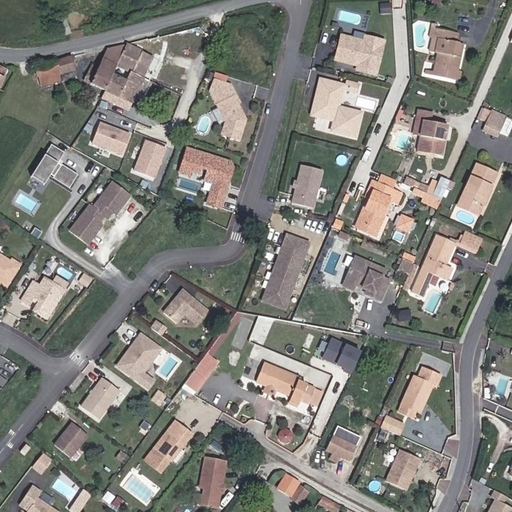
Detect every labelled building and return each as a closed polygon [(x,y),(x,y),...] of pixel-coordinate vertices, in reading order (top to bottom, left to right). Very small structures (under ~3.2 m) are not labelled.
[(397,8),(396,0),(386,0),(387,8),(397,8)] [(437,30),(441,31),(445,20),(439,18),(435,29),(437,30)] [(449,70),(462,33),(464,26),(445,20),(441,31),(448,34),(443,46),(449,48),(443,69),(449,70)] [(209,42),(217,44),(220,31),(209,27),(196,31),(191,52),(205,54),(209,42)] [(336,43),(340,31),(336,30),(331,50),(337,52),(338,47),(340,47),(341,44),(336,43)] [(433,43),(443,46),(448,34),(441,31),(437,30),(433,43)] [(351,65),(370,70),(379,36),(359,31),(358,38),(352,37),(353,34),(340,31),(336,43),(341,44),(340,47),(338,47),(337,52),(341,58),(352,61),(351,65)] [(462,74),(466,64),(470,52),(464,50),(468,35),(462,33),(449,70),(462,74)] [(464,50),(470,52),(474,37),(468,35),(464,50)] [(110,90),(136,101),(159,55),(137,46),(133,47),(110,90)] [(87,80),(110,90),(133,47),(107,53),(98,71),(93,68),(87,80)] [(42,68),(73,60),(73,57),(41,64),(42,68)] [(46,88),(78,79),(73,60),(42,68),(46,88)] [(462,74),(468,76),(471,66),(466,64),(462,74)] [(0,88),(5,91),(12,76),(9,75),(11,70),(0,65),(0,88)] [(228,81),(219,78),(215,90),(230,121),(226,134),(243,139),(249,118),(248,115),(246,114),(244,112),(245,109),(243,104),(245,103),(237,86),(231,89),(228,81)] [(325,78),(316,113),(339,118),(337,128),(360,134),(366,110),(343,105),(348,83),(325,78)] [(488,116),(495,119),(498,110),(491,107),(488,116)] [(495,120),(511,126),(511,122),(511,113),(499,108),(498,110),(495,119),(495,120)] [(421,149),(449,154),(453,120),(421,116),(418,130),(424,131),(421,149)] [(100,119),(91,143),(124,156),(134,132),(100,119)] [(492,127),(508,134),(511,126),(495,120),(492,127)] [(196,137),(191,135),(193,130),(189,129),(185,138),(195,141),(196,137)] [(135,173),(159,179),(167,146),(143,140),(135,173)] [(56,143),(36,176),(49,184),(53,178),(55,175),(56,173),(59,175),(58,178),(75,188),(83,174),(67,163),(66,165),(63,162),(69,152),(56,143)] [(235,161),(192,148),(184,175),(195,178),(195,176),(200,177),(203,168),(207,169),(204,180),(215,183),(209,202),(225,207),(231,186),(227,185),(228,181),(233,178),(237,164),(235,161)] [(468,197),(492,206),(507,170),(484,160),(468,197)] [(328,171),(307,166),(303,182),(301,189),(297,204),(317,210),(328,171)] [(403,186),(406,177),(392,172),(389,181),(403,186)] [(426,186),(433,188),(437,176),(430,174),(426,186)] [(55,175),(53,178),(76,193),(78,190),(75,188),(58,178),(55,175)] [(433,188),(450,195),(455,183),(437,176),(433,188)] [(389,181),(382,178),(365,226),(389,235),(392,236),(400,216),(396,214),(401,198),(410,200),(413,190),(403,186),(389,181)] [(91,244),(105,225),(101,222),(106,216),(109,218),(114,211),(118,213),(131,194),(114,182),(96,208),(93,205),(74,232),(91,244)] [(446,203),(450,195),(433,188),(426,186),(423,194),(446,203)] [(489,212),(492,206),(468,197),(465,203),(489,212)] [(334,216),(333,223),(338,225),(341,217),(334,216)] [(346,227),(349,221),(343,218),(340,225),(346,227)] [(46,230),(38,226),(34,232),(42,237),(46,230)] [(389,235),(365,226),(364,229),(388,238),(389,235)] [(347,236),(356,239),(358,234),(349,231),(347,236)] [(458,257),(463,259),(470,241),(446,231),(422,291),(433,295),(442,274),(458,280),(463,267),(456,264),(458,257)] [(487,247),(491,237),(478,231),(474,242),(487,247)] [(290,303),(313,243),(289,235),(267,295),(290,303)] [(11,260),(0,253),(0,280),(7,285),(20,265),(12,259),(11,260)] [(388,268),(361,257),(350,286),(361,290),(362,285),(379,291),(377,296),(388,300),(397,279),(386,274),(388,268)] [(406,267),(417,272),(421,262),(410,257),(409,258),(408,263),(406,267)] [(89,287),(95,277),(89,273),(83,283),(89,287)] [(45,319),(64,290),(44,276),(36,288),(32,285),(22,301),(28,306),(33,299),(39,303),(33,311),(45,319)] [(409,289),(415,291),(420,281),(414,278),(409,289)] [(210,306),(183,287),(167,310),(181,319),(187,310),(200,320),(210,306)] [(160,319),(156,326),(165,332),(170,326),(160,319)] [(158,353),(163,345),(146,332),(123,364),(153,386),(159,379),(153,374),(165,358),(158,353)] [(350,370),(359,347),(330,337),(321,359),(350,370)] [(165,358),(170,350),(163,345),(158,353),(165,358)] [(208,351),(186,382),(198,391),(220,360),(208,351)] [(271,380),(276,368),(279,360),(272,357),(263,376),(271,380)] [(287,387),(292,390),(300,370),(279,360),(276,368),(271,380),(277,383),(276,386),(285,390),(287,387)] [(429,398),(434,399),(445,369),(426,362),(422,373),(417,371),(405,401),(423,408),(425,409),(429,398)] [(329,405),(336,390),(306,373),(300,370),(292,390),(297,392),(298,389),(306,392),(305,394),(329,405)] [(87,405),(104,418),(124,389),(107,376),(87,405)] [(295,396),(303,399),(305,394),(306,392),(298,389),(297,392),(295,396)] [(329,405),(335,407),(342,392),(336,390),(329,405)] [(425,409),(431,411),(435,400),(434,399),(429,398),(425,409)] [(401,411),(419,419),(423,408),(405,401),(401,411)] [(382,424),(399,432),(403,421),(387,414),(382,424)] [(195,429),(178,416),(146,457),(161,469),(171,457),(172,458),(182,446),(180,444),(183,440),(186,442),(195,429)] [(75,458),(94,436),(78,423),(59,445),(75,458)] [(364,442),(342,432),(335,446),(341,449),(338,454),(345,457),(347,452),(357,456),(364,442)] [(36,445),(32,442),(27,447),(31,450),(36,445)] [(389,476),(408,484),(421,454),(402,446),(389,476)] [(126,460),(131,454),(126,450),(121,456),(126,460)] [(37,466),(46,473),(56,460),(47,453),(37,466)] [(223,487),(225,482),(229,459),(210,454),(203,484),(209,485),(206,501),(220,504),(223,487)] [(303,503),(311,488),(285,474),(277,489),(303,503)] [(45,492),(36,486),(23,505),(32,511),(30,511),(61,511),(41,498),(45,492)] [(83,488),(69,508),(74,511),(80,511),(93,494),(83,488)] [(494,491),(492,497),(507,502),(509,496),(494,491)] [(113,503),(118,497),(112,492),(107,499),(113,503)] [(335,496),(327,492),(322,500),(331,504),(335,496)] [(336,507),(340,499),(335,496),(331,504),(336,507)] [(511,511),(511,506),(494,498),(486,511),(511,511)]
